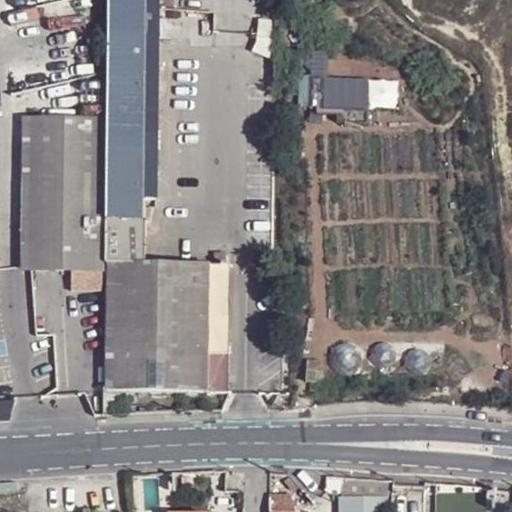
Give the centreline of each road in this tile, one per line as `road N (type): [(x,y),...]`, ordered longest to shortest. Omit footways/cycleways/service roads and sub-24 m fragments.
road 1 (secondary): [(252,444),(511,453)]
road 2 (secondary): [(0,455),(252,444)]
